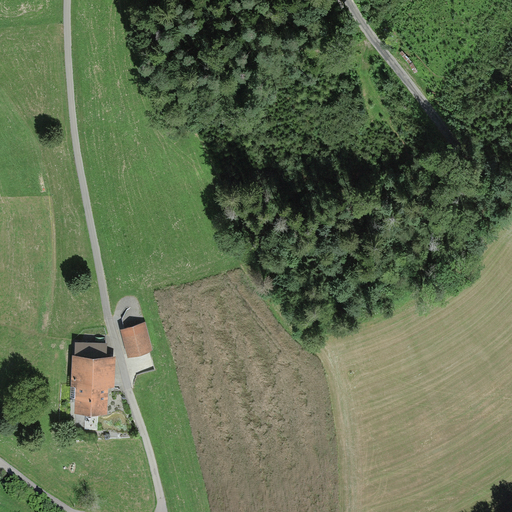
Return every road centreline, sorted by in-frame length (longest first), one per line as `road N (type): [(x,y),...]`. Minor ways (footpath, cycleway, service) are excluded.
road 1 (residential): [(67,0),(77,145),(102,286),(160,511)]
road 2 (residential): [(511,193),(481,172),(347,0)]
